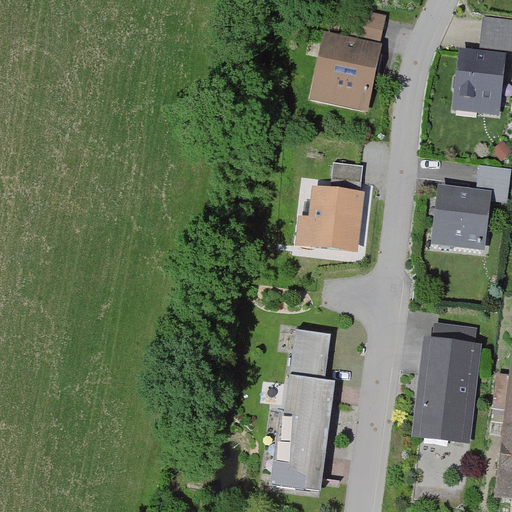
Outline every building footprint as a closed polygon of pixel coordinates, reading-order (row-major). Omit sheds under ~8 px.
[(352,40),(379,46),(385,19),(358,13),(352,40)] [(511,21),(484,19),(482,34),(506,37),(504,52),(511,52),(511,21)] [(506,37),(482,34),(480,49),(504,52),(506,37)] [(317,85),(368,96),(377,51),(327,40),(317,85)] [(499,102),(504,59),(461,54),(459,77),(456,80),(454,89),(457,92),(456,97),(499,102)] [(331,181),(361,185),(363,167),(334,164),(331,181)] [(507,175),(478,171),(476,186),(506,190),(507,175)] [(361,185),(331,181),(330,194),(360,197),(361,185)] [(360,197),(330,194),(317,192),(310,245),(354,250),(360,197)] [(482,246),(488,198),(441,192),(436,236),(454,238),(458,244),(482,246)] [(477,331),(437,326),(435,346),(474,351),(477,331)] [(275,487),(321,493),(335,383),(325,382),(331,336),(296,332),(275,487)] [(435,346),(429,346),(420,421),(465,426),(463,438),(465,438),(474,351),(435,346)] [(511,403),(511,416),(503,496),(511,496),(511,375),(497,374),(494,402),(511,403)]
